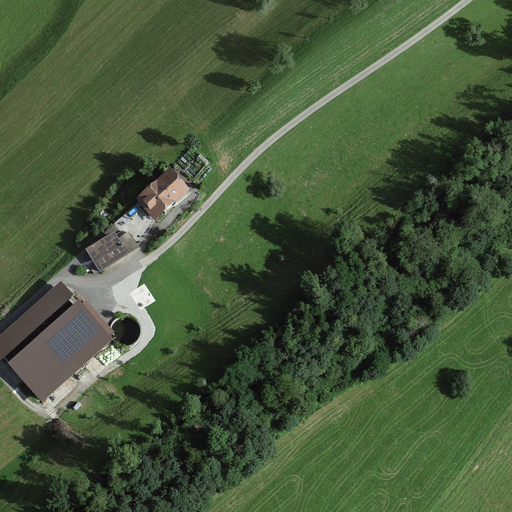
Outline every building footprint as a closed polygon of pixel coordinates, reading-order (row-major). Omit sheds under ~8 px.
[(190,193),(171,171),(136,201),(155,223),(190,193)] [(115,233),(86,251),(101,274),(140,250),(129,232),(118,239),(115,233)] [(122,281),(110,287),(115,296),(127,290),(122,281)] [(74,298),(62,285),(0,338),(0,357),(3,360),(74,298)] [(8,366),(42,404),(113,342),(109,337),(113,333),(83,300),(8,366)]
